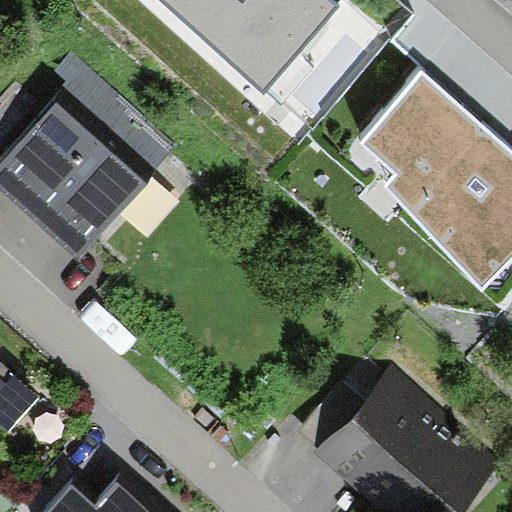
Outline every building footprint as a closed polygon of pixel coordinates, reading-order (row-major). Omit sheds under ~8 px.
[(329,0),(195,0),(274,66),(329,0)] [(511,228),(511,143),(426,69),(368,136),(496,247),(511,228)] [(0,162),(0,168),(91,256),(121,224),(115,218),(149,182),(61,99),(0,162)] [(0,420),(12,430),(33,405),(0,376),(0,420)] [(318,446),(382,511),(476,511),(496,493),(384,380),(318,446)]
